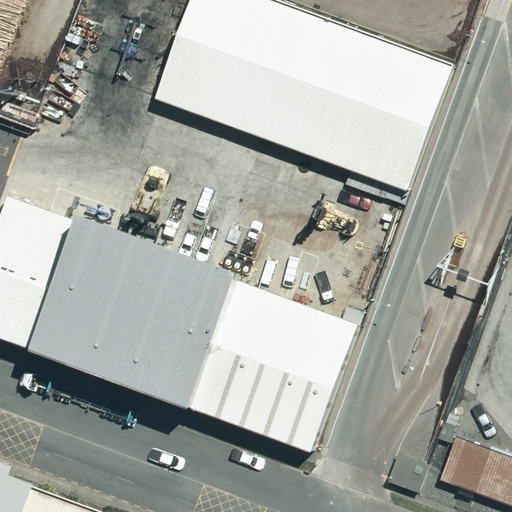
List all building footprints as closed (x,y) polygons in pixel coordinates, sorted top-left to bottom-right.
[(465,73),(267,0),(206,0),(168,106),(419,198),(465,73)] [(365,325),(12,200),(0,233),(0,342),(46,359),(45,363),(317,459),(365,325)] [(511,458),(462,441),(448,484),(511,505),(511,458)] [(433,465),(403,453),(391,484),(421,496),(433,465)] [(0,511),(50,511),(0,493),(0,511)]
